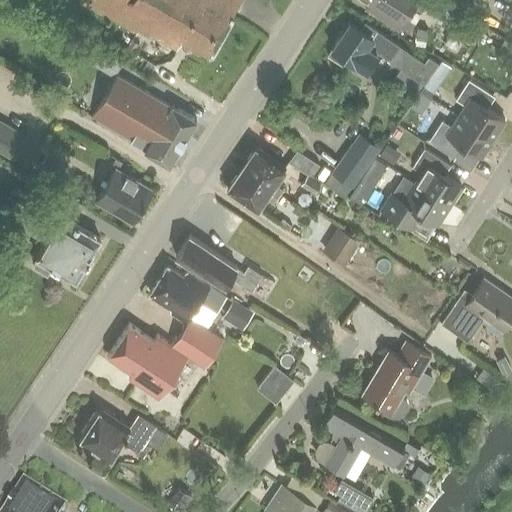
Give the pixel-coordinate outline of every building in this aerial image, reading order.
[(211,54),(241,0),(72,0),(135,35),(137,30),(149,37),(151,35),(176,49),(183,38),(211,54)] [(364,8),(378,17),(399,30),(400,27),(408,32),(426,3),(420,0),(365,0),(368,2),(364,8)] [(471,43),(478,30),(457,17),(449,30),(471,43)] [(423,84),(437,63),(427,56),(424,62),(363,21),(359,28),(349,21),(327,54),(340,63),(345,57),(365,70),(377,52),(423,84)] [(417,29),(416,46),(426,47),(427,30),(417,29)] [(130,41),(124,50),(132,55),(138,45),(130,41)] [(169,163),(195,119),(170,104),(170,106),(115,74),(90,117),(169,163)] [(458,116),(492,138),(504,120),(486,108),(494,97),(468,80),(455,100),(465,106),(458,116)] [(429,82),(423,92),(432,98),(436,92),(435,86),(429,82)] [(480,157),(492,138),(458,116),(451,127),(442,121),(429,140),(455,156),(462,146),(480,157)] [(0,152),(26,169),(38,148),(0,124),(0,152)] [(377,148),(357,135),(332,171),(352,185),(377,148)] [(401,153),(387,144),(379,156),(393,165),(401,153)] [(241,166),(279,192),(281,189),(275,185),(285,169),(284,168),(284,167),(255,146),(241,166)] [(426,165),(414,183),(448,205),(461,187),(443,175),(449,165),(424,148),(417,159),(426,165)] [(298,151),(289,165),(307,176),(316,162),(298,151)] [(375,160),(368,169),(377,175),(383,165),(375,160)] [(276,197),(279,192),(241,166),(226,187),(255,208),(267,191),(276,197)] [(131,222),(150,190),(113,168),(94,200),(131,222)] [(307,176),(301,186),(314,194),(320,184),(307,176)] [(391,191),(380,209),(383,211),(409,228),(419,212),(423,215),(436,224),(448,205),(414,183),(403,176),(393,192),(391,191)] [(75,279),(98,239),(58,216),(57,217),(44,210),(46,206),(14,188),(0,211),(0,220),(20,232),(23,227),(44,239),(35,256),(36,256),(32,264),(46,272),(50,265),(75,279)] [(344,265),(360,241),(337,226),(321,249),(344,265)] [(243,271),(189,235),(176,254),(223,285),(229,276),(251,290),(261,274),(247,265),(243,271)] [(301,282),(312,267),(289,249),(278,264),(301,282)] [(218,310),(226,297),(186,272),(183,276),(168,267),(149,295),(171,309),(169,312),(186,322),(189,319),(201,300),(218,310)] [(467,340),(483,318),(501,330),(511,314),(511,298),(483,278),(472,294),(465,289),(441,322),(467,340)] [(233,300),(222,317),(242,330),(253,312),(233,300)] [(340,349),(351,327),(326,315),(315,337),(340,349)] [(189,319),(186,322),(171,345),(156,335),(153,340),(129,325),(108,358),(132,373),(128,379),(160,399),(188,356),(206,367),(223,340),(189,319)] [(407,400),(401,397),(405,391),(410,394),(431,357),(405,342),(397,356),(387,352),(362,395),(377,404),(374,408),(392,417),(398,417),(403,415),(409,405),(407,400)] [(511,369),(508,362),(498,366),(503,375),(511,370),(511,369)] [(277,403),(293,381),(274,367),(258,388),(277,403)] [(319,460),(325,464),(325,465),(344,477),(346,473),(360,448),(370,454),(393,467),(395,465),(403,451),(405,447),(334,408),(323,427),(341,437),(336,445),(331,442),(325,440),(319,442),(315,449),(315,455),(319,460)] [(122,444),(142,456),(150,444),(156,448),(165,433),(139,415),(129,430),(99,411),(97,414),(93,415),(81,434),(82,438),(80,440),(111,460),(122,444)] [(360,448),(346,473),(356,479),(370,454),(360,448)] [(403,451),(395,465),(400,468),(408,453),(403,451)] [(432,456),(428,461),(434,465),(438,459),(432,456)] [(416,470),(412,477),(423,484),(427,477),(416,470)] [(340,479),(332,492),(364,511),(372,498),(340,479)] [(22,484),(9,505),(21,511),(62,511),(63,510),(22,484)] [(310,511),(313,508),(279,486),(269,501),(276,506),(271,511),(310,511)] [(349,511),(330,500),(323,511),(349,511)]
